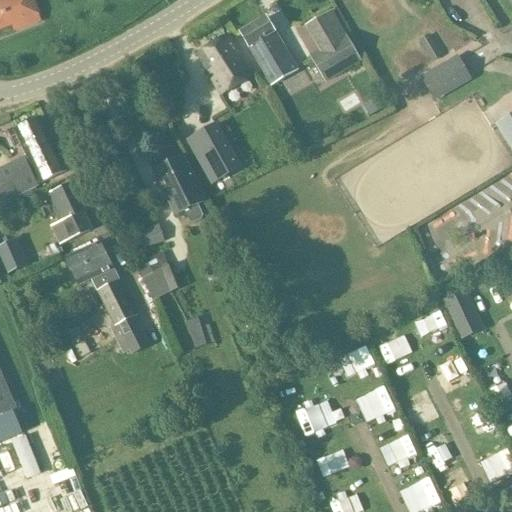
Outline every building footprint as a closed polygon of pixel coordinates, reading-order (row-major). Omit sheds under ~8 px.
[(39,22),(30,0),(0,0),(0,30),(11,26),(13,32),(39,22)] [(298,71),(266,18),(241,33),(272,86),(298,71)] [(222,96),(252,77),(228,36),(197,55),(222,96)] [(347,37),(312,57),(326,82),(361,62),(347,37)] [(435,102),(472,80),(458,55),(420,77),(435,102)] [(511,114),(499,121),(511,146),(511,114)] [(0,205),(39,187),(38,185),(66,171),(41,119),(15,131),(27,156),(0,169),(0,205)] [(240,169),(216,125),(187,141),(211,185),(240,169)] [(184,211),(190,223),(194,224),(202,220),(204,215),(198,204),(206,201),(184,157),(153,171),(159,183),(175,215),(184,211)] [(59,243),(45,249),(48,255),(37,259),(39,265),(63,254),(60,246),(60,245),(92,230),(84,213),(86,212),(72,183),(53,191),(59,203),(54,205),(62,222),(52,227),(59,243)] [(160,224),(136,233),(142,249),(165,240),(160,224)] [(19,240),(0,247),(0,258),(7,275),(30,265),(19,240)] [(114,270),(100,243),(66,258),(80,285),(114,270)] [(136,266),(153,301),(159,299),(179,289),(170,266),(166,268),(162,255),(159,255),(136,266)] [(0,417),(12,412),(18,410),(0,369),(0,287),(3,286),(0,279),(0,417)] [(101,290),(97,293),(114,328),(120,325),(138,317),(120,281),(101,290)] [(511,281),(500,287),(507,300),(511,297),(511,281)] [(465,292),(445,301),(457,329),(477,319),(465,292)] [(187,322),(198,348),(211,342),(200,317),(187,322)] [(371,357),(351,368),(362,386),(381,375),(371,357)] [(380,391),(364,398),(374,421),(390,413),(380,391)] [(330,409),(301,418),(306,433),(335,424),(330,409)] [(0,443),(22,434),(12,412),(0,417),(0,443)] [(408,430),(380,443),(391,467),(419,454),(408,430)] [(318,456),(325,476),(356,465),(349,446),(318,456)] [(413,510),(439,497),(430,479),(404,492),(413,510)] [(334,501),(338,511),(359,511),(373,507),(365,489),(334,501)]
